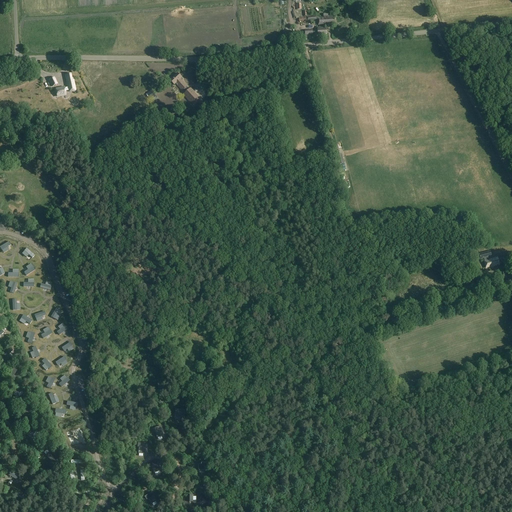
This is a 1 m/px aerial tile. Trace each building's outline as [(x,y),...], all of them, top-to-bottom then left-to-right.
[(291,2),(293,22),(303,21),(303,15),(309,14),(308,1),(291,2)] [(335,17),(322,18),(320,18),(316,16),(307,17),(307,21),(317,20),(318,21),(318,26),(323,26),(335,25),(335,17)] [(324,27),(317,28),(318,35),(327,35),(327,28),(324,28),(324,27)] [(182,90),(183,89),(187,93),(184,96),(191,103),(198,97),(191,89),(189,91),(185,87),(187,86),(180,79),(182,78),(177,73),(170,81),(174,85),(175,83),(182,90)] [(76,90),(73,78),(72,78),(71,74),(65,75),(67,88),(65,88),(64,87),(55,89),(57,96),(66,95),(65,91),(68,91),(68,92),(76,90)] [(49,80),(52,87),(57,84),(54,77),(49,80)] [(488,258),(492,257),(490,251),(479,254),(481,260),(484,259),(488,258)] [(485,269),(490,268),(500,265),(499,264),(505,262),(504,258),(498,259),(498,258),(489,260),(484,261),(485,269)] [(176,410),(175,416),(175,417),(184,419),(185,411),(176,410)] [(155,432),(157,438),(164,436),(162,431),(163,431),(161,426),(152,429),(154,433),(155,432)] [(147,449),(147,444),(138,443),(137,447),(139,447),(138,453),(145,454),(146,449),(147,449)] [(160,471),(158,466),(160,466),(158,461),(149,464),(151,468),(152,467),(154,474),(160,471)] [(148,499),(151,504),(157,501),(154,497),(151,493),(145,497),(147,500),(148,499)] [(117,498),(119,505),(120,505),(120,506),(126,504),(123,496),(117,498)]
